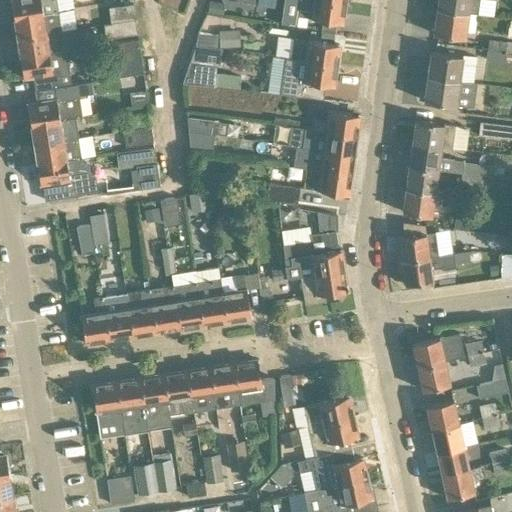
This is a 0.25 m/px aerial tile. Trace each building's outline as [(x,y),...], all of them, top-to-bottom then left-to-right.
[(72,0),(10,0),(11,0),(14,18),(58,11),(74,9),(72,0)] [(345,4),(345,3),(328,0),(284,0),(281,24),(296,26),(298,17),(309,18),(309,20),(314,21),(314,19),(339,23),(339,24),(341,25),(342,14),(349,9),(345,4)] [(437,0),(436,9),(477,15),(479,0),(437,0)] [(223,4),(208,2),(207,13),(222,14),(223,4)] [(110,24),(135,20),(133,5),(108,8),(110,24)] [(474,33),(477,15),(436,9),(432,34),(465,39),(466,32),(474,33)] [(17,38),(61,31),(58,11),(14,18),(17,38)] [(135,20),(110,24),(103,25),(105,39),(137,35),(135,20)] [(321,32),(335,34),(336,27),(322,25),(321,32)] [(49,54),(64,51),(61,31),(17,38),(20,58),(49,54)] [(219,31),(219,36),(219,48),(239,47),(239,31),(219,31)] [(334,40),(335,34),(321,32),(320,38),(334,40)] [(217,49),(219,36),(209,34),(197,33),(196,46),(217,49)] [(290,59),(336,65),(338,45),(337,45),(311,41),(311,39),(306,39),(306,40),(293,38),(291,50),(290,59)] [(142,72),(138,40),(112,43),(115,67),(121,66),(122,75),(142,72)] [(487,51),(504,53),(511,53),(511,44),(506,44),(506,42),(488,40),(487,51)] [(222,49),(217,49),(196,46),(190,61),(219,65),(222,49)] [(49,54),(20,58),(23,75),(22,75),(23,79),(47,75),(49,87),(71,84),(66,51),(64,51),(49,54)] [(427,76),(470,83),(472,68),(461,66),(463,55),(430,51),(427,76)] [(501,75),(504,53),(487,51),(484,73),(501,75)] [(336,65),(290,59),(271,56),(267,92),(301,97),(303,83),(304,83),(305,81),(331,85),(333,85),(336,65)] [(217,85),(241,88),(242,76),(219,73),(217,85)] [(477,83),(470,83),(427,76),(423,102),(473,109),(477,83)] [(31,126),(75,119),(75,118),(82,117),(79,97),(76,83),(34,90),(37,104),(27,105),(31,126)] [(129,94),(130,106),(147,104),(146,92),(129,94)] [(310,129),(356,136),(359,115),(357,115),(331,111),(331,109),(327,109),(326,121),(312,119),(310,129)] [(123,131),(150,127),(148,115),(126,118),(128,129),(123,130),(123,131)] [(211,134),(212,121),(187,117),(188,129),(211,134)] [(272,124),(289,127),(298,128),(299,121),(273,117),(272,124)] [(34,146),(79,139),(75,119),(31,126),(34,146)] [(221,122),(212,121),(211,134),(214,134),(219,135),(221,122)] [(240,123),(222,121),(220,134),(239,136),(240,123)] [(411,144),(441,148),(441,147),(466,150),(468,131),(455,126),(414,121),(411,144)] [(511,126),(479,122),(478,135),(511,139),(511,126)] [(150,127),(123,131),(125,147),(153,143),(150,127)] [(310,129),(298,128),(289,127),(286,144),(308,147),(322,149),(354,154),(356,136),(310,129)] [(212,152),(214,134),(189,131),(190,150),(212,152)] [(37,166),(82,159),(79,139),(34,146),(37,166)] [(439,159),(441,148),(411,144),(408,166),(438,170),(461,173),(483,176),(493,178),(494,166),(439,159)] [(160,186),(153,147),(116,153),(119,169),(135,167),(139,189),(160,186)] [(351,175),(354,154),(322,149),(308,147),(305,167),(351,175)] [(82,159),(37,166),(40,187),(44,186),(46,199),(97,191),(94,175),(90,176),(88,162),(82,163),(82,159)] [(435,194),(438,170),(408,166),(405,190),(435,194)] [(348,194),(351,175),(305,167),(302,188),(316,190),(316,191),(320,192),(346,194),(346,193),(348,194)] [(482,184),(483,176),(461,173),(459,185),(478,188),(479,184),(482,184)] [(277,201),(291,203),(297,204),(297,203),(299,188),(268,183),(265,199),(277,201)] [(431,217),(435,194),(405,190),(402,213),(431,217)] [(206,191),(188,194),(191,213),(209,210),(206,191)] [(240,217),(243,200),(230,197),(227,215),(240,217)] [(164,227),(181,225),(177,198),(160,200),(164,227)] [(277,202),(280,220),(281,220),(290,210),(291,206),(277,202)] [(161,220),(159,208),(144,210),(146,222),(161,220)] [(317,212),(319,233),(336,231),(337,230),(337,216),(317,212)] [(94,236),(111,233),(108,215),(91,218),(94,236)] [(471,231),(473,221),(455,218),(454,229),(471,231)] [(81,256),(95,254),(90,225),(76,227),(81,256)] [(429,256),(438,255),(435,232),(397,237),(401,260),(429,256)] [(286,266),(285,266),(287,278),(300,276),(344,270),(341,250),(339,250),(314,254),(312,240),(283,244),(286,266)] [(170,274),(166,248),(160,249),(161,254),(164,274),(164,275),(170,274)] [(171,248),(166,248),(170,274),(175,273),(171,248)] [(429,256),(401,260),(404,285),(432,281),(431,269),(442,267),(442,269),(455,267),(455,266),(481,262),(479,249),(438,255),(429,256)] [(500,278),(511,276),(511,254),(501,254),(501,262),(500,278)] [(214,259),(204,260),(205,268),(215,267),(214,259)] [(487,266),(489,276),(498,274),(496,264),(487,266)] [(286,280),(286,279),(284,268),(271,270),(273,282),(286,280)] [(344,270),(300,276),(304,304),(325,301),(324,294),(334,292),(341,299),(345,292),(347,292),(344,270)] [(219,278),(226,320),(250,316),(244,274),(233,276),(219,278)] [(260,287),(258,287),(260,301),(271,299),(268,276),(258,278),(260,287)] [(226,320),(219,278),(219,277),(212,278),(196,281),(202,323),(226,320)] [(202,323),(196,281),(195,281),(172,285),(178,327),(202,323)] [(155,331),(178,327),(172,285),(148,288),(155,331)] [(155,331),(148,288),(131,291),(125,292),(131,335),(155,331)] [(108,338),(131,335),(125,292),(101,296),(108,338)] [(83,342),(108,338),(101,296),(92,297),(94,310),(79,313),(83,342)] [(417,367),(444,361),(464,356),(459,332),(439,337),(411,344),(417,367)] [(467,356),(483,352),(481,340),(464,343),(467,356)] [(483,352),(467,356),(470,367),(486,364),(483,352)] [(234,363),(239,391),(251,389),(253,403),(260,402),(262,413),(274,412),(272,378),(260,380),(257,360),(234,363)] [(444,361),(417,367),(422,390),(449,384),(444,361)] [(241,405),(239,391),(234,363),(209,367),(216,409),(241,405)] [(193,412),(216,409),(209,367),(186,371),(193,412)] [(169,416),(193,412),(186,371),(162,374),(169,416)] [(146,420),(169,416),(162,374),(139,378),(147,431),(146,420)] [(283,407),(295,405),(291,375),(278,377),(283,407)] [(124,434),(147,431),(139,378),(115,382),(122,421),(124,434)] [(479,397),(506,391),(504,380),(476,385),(479,397)] [(97,425),(122,421),(115,382),(91,385),(97,425)] [(308,425),(351,415),(347,395),(312,403),(312,404),(303,406),(293,408),(297,427),(308,425)] [(431,429),(459,423),(453,400),(426,406),(431,429)] [(481,418),(497,415),(494,402),(478,406),(481,418)] [(244,437),(257,435),(254,413),(241,415),(244,437)] [(315,455),(350,447),(348,438),(356,436),(351,415),(308,425),(315,455)] [(497,415),(481,418),(484,430),(500,426),(497,415)] [(181,436),(196,434),(194,423),(180,425),(181,436)] [(436,453),(464,446),(459,423),(431,429),(436,453)] [(280,433),(283,449),(300,445),(296,429),(280,433)] [(230,471),(248,468),(244,441),(226,443),(230,471)] [(441,475),(469,469),(464,446),(436,453),(441,475)] [(315,489),(366,477),(361,458),(353,460),(350,447),(315,455),(315,457),(297,461),(300,472),(311,470),(315,489)] [(491,464),(508,460),(505,448),(489,451),(491,464)] [(0,475),(9,474),(5,452),(3,452),(0,450),(0,475)] [(152,461),(156,490),(174,487),(169,452),(152,455),(153,461),(152,461)] [(206,482),(222,480),(219,453),(203,455),(206,482)] [(156,490),(152,461),(146,462),(145,456),(136,457),(137,463),(134,464),(138,492),(156,490)] [(508,460),(491,464),(494,475),(510,472),(508,460)] [(281,463),(269,476),(281,487),(293,474),(281,463)] [(469,469),(441,475),(447,498),(474,492),(469,469)] [(9,474),(0,475),(0,496),(12,495),(9,474)] [(110,505),(134,501),(130,477),(113,480),(115,491),(108,492),(110,505)] [(343,511),(342,504),(370,497),(366,477),(315,489),(304,492),(308,511),(301,511),(343,511)] [(204,481),(186,484),(188,497),(206,494),(204,481)] [(0,511),(14,511),(12,495),(0,496),(0,511)]
